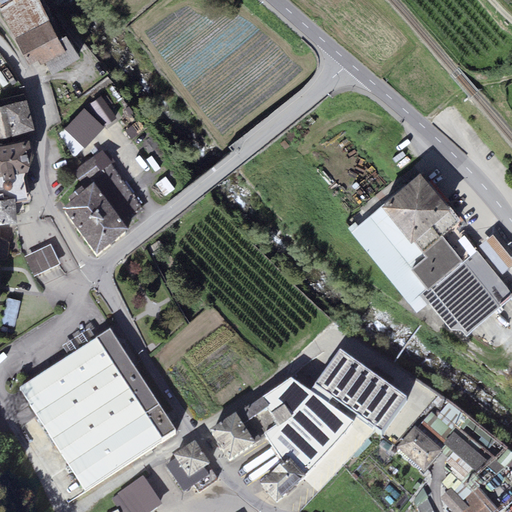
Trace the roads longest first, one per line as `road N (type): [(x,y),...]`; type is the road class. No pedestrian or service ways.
road 1 (residential): [(94,272),(350,63)]
road 2 (unclassified): [(94,272),(191,430),(267,511)]
road 3 (unclassified): [(0,46),(40,103),(39,174),(50,208),(94,272)]
road 4 (primary): [(511,221),(438,139),(350,63)]
